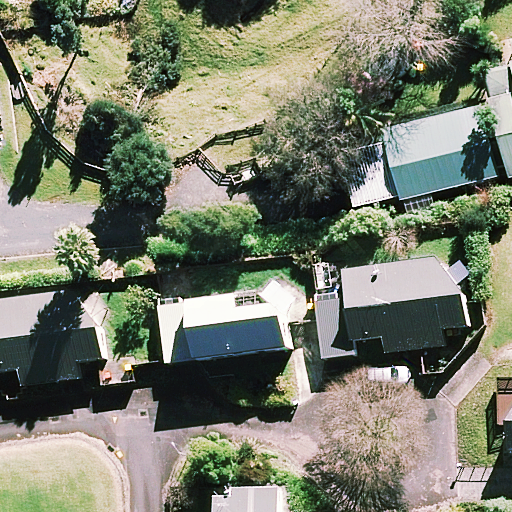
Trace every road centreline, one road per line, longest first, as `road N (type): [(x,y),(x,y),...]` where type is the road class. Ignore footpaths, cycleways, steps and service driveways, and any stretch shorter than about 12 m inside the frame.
road 1 (residential): [(300,424),(347,484),(380,494),(425,484),(438,458),(434,423),(418,405),(388,386),(341,394)]
road 2 (residential): [(300,424),(110,409),(0,422)]
